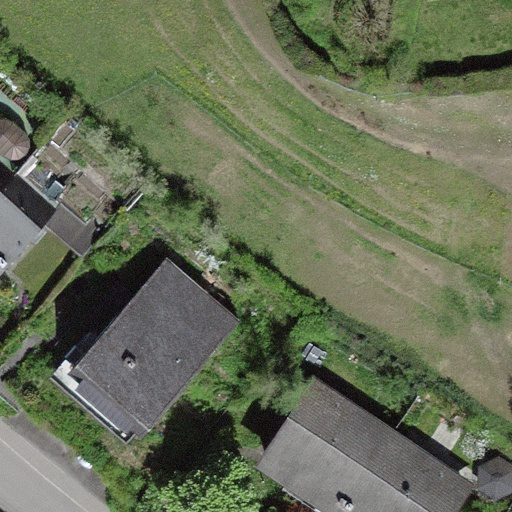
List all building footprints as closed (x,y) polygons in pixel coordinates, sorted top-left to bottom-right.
[(0,192),(7,185),(50,137),(0,92),(0,192)] [(7,185),(0,192),(0,269),(44,220),(83,255),(108,227),(69,192),(45,219),(7,185)] [(165,259),(96,339),(169,402),(239,321),(165,259)] [(31,349),(1,383),(140,506),(170,473),(31,349)] [(338,511),(389,437),(314,386),(266,458),(295,477),(270,511),(338,511)] [(389,437),(338,511),(446,511),(464,486),(389,437)]
